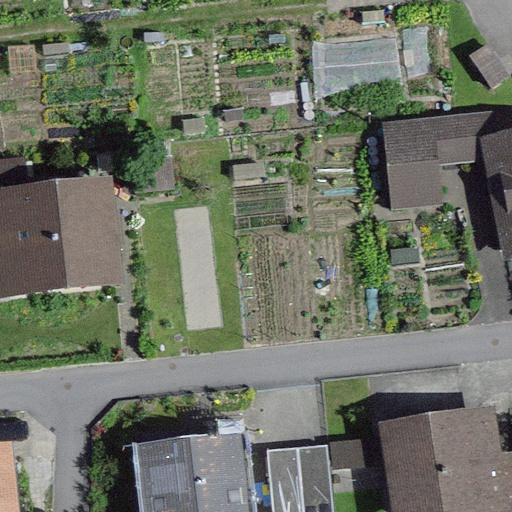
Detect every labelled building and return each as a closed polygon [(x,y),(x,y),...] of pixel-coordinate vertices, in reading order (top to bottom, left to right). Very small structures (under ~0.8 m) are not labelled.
[(374,134),(379,217),(434,212),(432,175),(489,166),(486,152),(500,149),(497,118),(374,134)] [(511,269),(511,268),(511,146),(500,149),(486,152),(489,166),(511,269)] [(0,307),(118,293),(106,190),(0,202),(0,307)] [(486,420),(373,438),(385,511),(511,511),(511,460),(493,464),(486,420)] [(247,511),(238,443),(130,458),(137,511),(247,511)] [(0,511),(12,511),(6,454),(0,454),(0,511)] [(329,511),(325,456),(270,461),(274,511),(329,511)]
